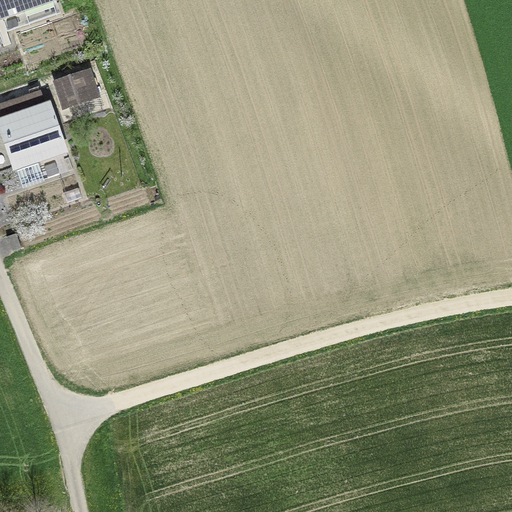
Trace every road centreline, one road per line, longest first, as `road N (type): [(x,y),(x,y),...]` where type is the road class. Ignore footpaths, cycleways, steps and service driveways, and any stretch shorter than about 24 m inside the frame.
road 1 (track): [(511,300),(359,332),(61,426)]
road 2 (residential): [(0,271),(61,426),(82,511)]
